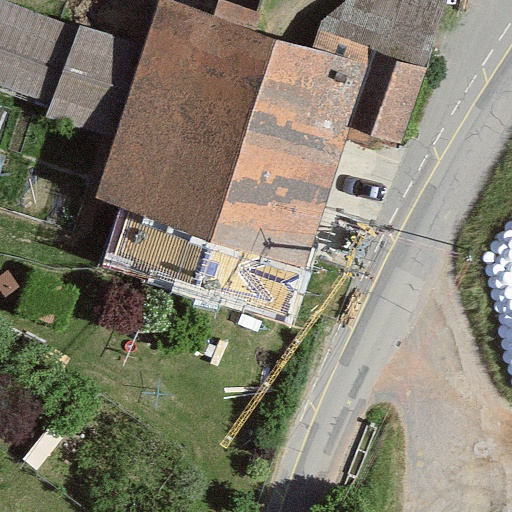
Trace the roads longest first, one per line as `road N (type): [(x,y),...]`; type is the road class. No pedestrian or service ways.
road 1 (unclassified): [(511,80),(388,302),(295,511)]
road 2 (unknown): [(388,302),(497,455),(511,461)]
